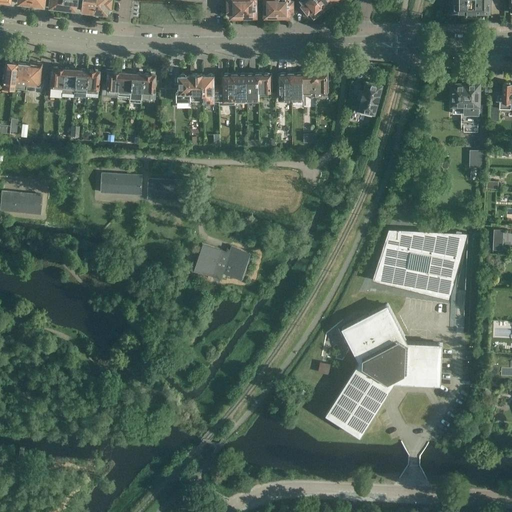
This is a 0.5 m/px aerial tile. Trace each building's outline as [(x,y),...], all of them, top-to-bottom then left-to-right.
[(62,0),(62,8),(74,9),(75,5),(74,5),(75,3),(75,2),(75,0),(62,0)] [(92,12),(93,0),(81,0),(81,3),(81,6),(80,10),(92,12)] [(93,0),(92,12),(106,13),(106,7),(109,7),(110,0),(93,0)] [(243,17),(243,0),(230,0),(231,0),(228,0),(228,10),(231,10),(231,17),(243,17)] [(256,0),(243,0),(243,17),(257,17),(256,0)] [(277,17),(277,0),(264,0),(265,17),(277,17)] [(290,0),(277,0),(277,17),(290,16),(290,10),(293,10),(293,0),(290,0)] [(323,9),(324,8),(317,0),(301,0),(304,3),(302,5),(308,12),(310,11),(314,16),(319,12),(321,12),(323,11),(323,9)] [(330,4),(333,1),(332,0),(317,0),(324,8),(326,7),(327,7),(329,6),(330,4)] [(455,0),(455,12),(457,12),(457,14),(466,14),(466,12),(478,12),(478,15),(487,15),(487,12),(489,12),(488,0),(455,0)] [(14,81),(17,59),(5,58),(3,70),(2,80),(14,81)] [(27,82),(29,61),(21,60),(21,61),(18,61),(18,60),(17,59),(14,81),(27,82)] [(36,62),(29,61),(27,82),(39,83),(41,64),(37,64),(37,63),(36,63),(36,62)] [(49,93),(61,94),(63,67),(61,66),(59,66),(57,66),(51,66),(49,93)] [(73,95),(75,68),(70,68),(68,66),(66,66),(63,67),(61,94),(73,95)] [(85,95),(87,69),(86,69),(75,68),(73,95),(85,95)] [(88,68),(87,69),(85,95),(96,96),(98,70),(92,69),(90,68),(88,68)] [(117,95),(119,71),(117,71),(116,70),(114,70),(112,71),(107,70),(106,83),(102,83),(101,94),(117,95)] [(129,93),(130,72),(119,71),(117,95),(124,96),(124,92),(129,93)] [(316,91),(316,71),(311,72),(304,72),(304,96),(315,96),(314,91),(316,91)] [(320,71),(316,71),(316,91),(328,91),(327,72),(320,72),(320,71)] [(141,94),(143,73),(130,72),(129,93),(141,94)] [(144,73),(143,73),(141,94),(153,95),(155,74),(149,73),(148,72),(145,72),(144,73)] [(235,97),(235,72),(230,72),(230,73),(223,73),(223,97),(235,97)] [(247,93),(247,73),(239,73),(239,72),(235,72),(235,97),(235,96),(246,96),(246,93),(247,93)] [(259,93),(259,72),(254,72),(254,73),(247,73),(247,93),(259,93)] [(263,72),(259,72),(259,93),(259,94),(271,94),(271,73),(263,73),(263,72)] [(292,96),(292,72),(287,72),(287,73),(279,73),(279,92),(287,91),(287,97),(292,96)] [(304,96),(304,72),(296,73),(296,72),(292,72),(292,96),(304,96)] [(203,96),(203,74),(203,73),(191,74),(191,97),(199,97),(199,96),(203,96)] [(215,97),(215,74),(213,74),(212,73),(209,73),(208,74),(203,74),(203,96),(207,95),(207,97),(215,97)] [(191,97),(191,74),(190,74),(190,75),(185,75),(185,74),(184,74),(181,74),(180,75),(178,75),(179,105),(187,105),(187,96),(191,96),(191,97)] [(367,81),(366,86),(361,84),(353,82),(351,82),(349,94),(363,98),(359,111),(373,115),(377,102),(378,102),(380,95),(379,95),(382,85),(380,84),(380,82),(374,81),(374,82),(367,81)] [(479,82),(475,82),(473,82),(472,81),(467,81),(466,82),(465,82),(465,83),(453,83),(452,113),(461,114),(460,125),(478,125),(478,113),(481,113),(482,105),(479,105),(479,82)] [(511,83),(509,81),(506,81),(504,83),(503,83),(503,92),(501,92),(500,104),(496,104),(496,109),(490,109),(489,120),(511,121),(511,83)] [(71,125),(70,136),(79,136),(80,125),(71,125)] [(316,131),(304,131),(304,140),(316,140),(316,131)] [(483,166),(484,153),(471,152),(470,166),(483,166)] [(140,194),(141,176),(103,174),(102,192),(140,194)] [(188,181),(148,178),(147,197),(187,200),(188,181)] [(41,195),(2,192),(0,209),(39,213),(41,195)] [(389,228),(368,292),(409,294),(407,337),(405,338),(407,342),(412,340),(414,294),(455,296),(455,304),(465,304),(468,233),(389,228)] [(493,235),(492,250),(502,250),(503,236),(493,235)] [(253,253),(231,246),(229,254),(222,251),(222,250),(201,243),(192,269),(221,279),(223,272),(244,279),(253,253)] [(440,383),(440,366),(441,344),(407,342),(405,338),(387,305),(343,328),(361,361),(327,414),(360,434),(393,384),(394,381),(404,381),(440,383)]
